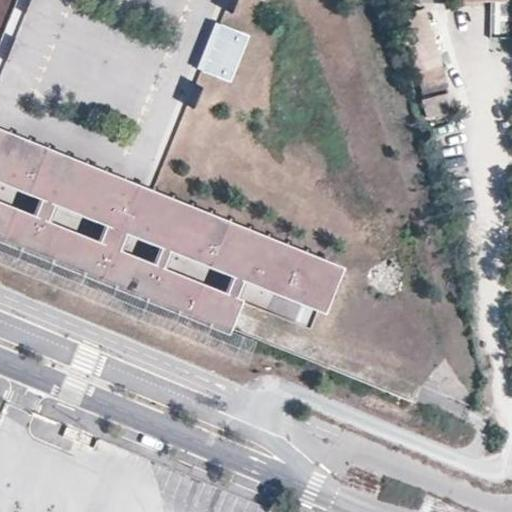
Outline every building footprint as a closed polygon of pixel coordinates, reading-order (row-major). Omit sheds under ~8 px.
[(0,0),(0,20),(8,0),(0,0)] [(438,65),(421,8),(395,16),(417,89),(440,83),(435,66),(438,65)] [(216,24),(197,73),(232,87),(251,38),(216,24)] [(448,97),(424,103),(429,122),(452,117),(448,97)] [(0,204),(228,297),(235,280),(215,271),(220,260),(133,225),(147,192),(0,132),(0,204)] [(154,195),(147,192),(133,225),(220,260),(215,271),(235,280),(313,311),(331,267),(154,195)] [(0,204),(0,234),(217,323),(228,297),(0,204)]
